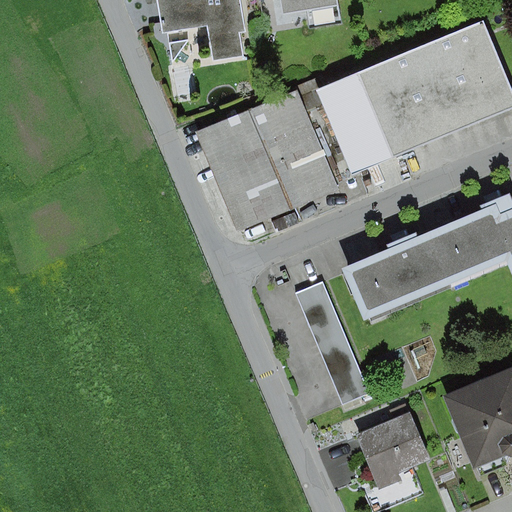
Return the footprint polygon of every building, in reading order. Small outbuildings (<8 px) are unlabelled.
[(243,0),(163,0),(168,35),(211,29),(216,64),(252,59),(243,0)] [(343,0),(311,0),(315,32),(347,28),(343,0)] [(511,64),(495,24),(369,77),(404,158),(511,112),(511,64)] [(303,74),(191,122),(238,232),(350,184),(303,74)] [(511,203),(355,270),(377,322),(511,265),(511,203)] [(329,283),(301,294),(346,407),(374,396),(329,283)] [(511,377),(456,400),(484,470),(511,458),(511,377)] [(418,416),(365,436),(383,484),(436,464),(418,416)]
